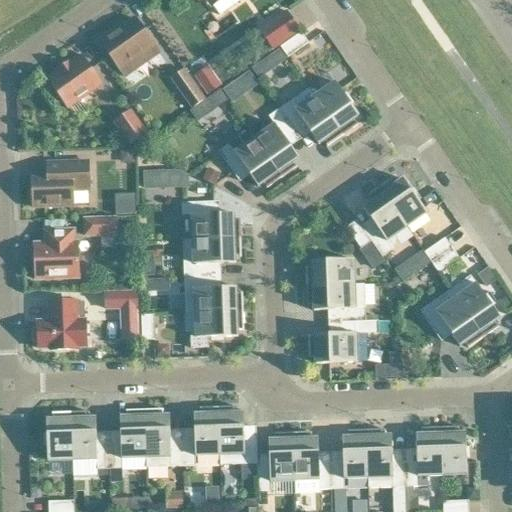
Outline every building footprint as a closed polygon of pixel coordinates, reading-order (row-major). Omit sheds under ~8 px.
[(300,32),(286,12),(260,31),(273,50),(300,32)] [(120,71),(154,47),(134,19),(115,33),(114,31),(99,41),(120,71)] [(280,48),(288,58),(308,44),(301,33),(280,48)] [(67,110),(102,85),(82,56),(70,64),(69,62),(57,70),(58,73),(47,80),(53,89),(49,92),(57,104),(61,101),(67,110)] [(262,94),(267,73),(250,69),(245,90),(262,94)] [(170,79),(191,109),(205,99),(183,70),(170,79)] [(211,73),(198,82),(207,94),(220,85),(211,73)] [(309,89),(342,137),(357,126),(354,120),(357,118),(358,118),(359,117),(335,83),(315,97),(309,89)] [(327,147),(342,137),(309,89),(279,110),(293,131),(303,124),(318,146),(320,145),(320,144),(323,142),(327,147)] [(113,123),(128,146),(147,132),(131,109),(113,123)] [(283,138),(293,131),(279,110),(269,117),(274,126),(254,140),(282,179),(297,168),(293,163),(297,160),(297,161),(299,160),(283,138)] [(254,140),(250,132),(219,153),(233,173),(243,167),(258,187),(263,184),(267,189),(282,179),(254,140)] [(47,164),(48,176),(32,177),(33,209),(73,207),(72,191),(89,191),(88,163),(47,164)] [(112,166),(111,197),(126,198),(127,166),(112,166)] [(379,189),(406,228),(427,214),(403,180),(402,181),(398,184),(394,178),(379,189)] [(387,242),(406,228),(379,189),(364,200),(368,205),(364,208),(364,207),(362,208),(377,230),(367,237),(382,258),(392,251),(387,242)] [(182,217),(183,241),(240,239),(240,220),(233,220),(233,216),(234,216),(233,214),(207,216),(207,203),(181,204),(182,217)] [(84,220),(85,237),(115,236),(115,219),(84,220)] [(382,258),(367,237),(356,221),(346,229),(361,250),(371,242),(382,258)] [(34,245),(35,257),(36,281),(79,279),(77,243),(74,244),(74,231),(45,232),(45,245),(34,245)] [(184,278),(209,277),(209,265),(235,264),(235,262),(234,258),(241,258),(240,239),(183,241),(184,278)] [(431,263),(452,249),(445,239),(424,253),(431,263)] [(452,249),(431,263),(438,274),(459,260),(452,249)] [(153,254),(141,254),(142,277),(154,277),(153,254)] [(306,287),(354,286),(353,261),(312,262),(312,264),(312,269),(306,269),(306,287)] [(404,267),(394,274),(401,284),(411,277),(404,267)] [(195,314),(243,313),(242,294),(236,294),(236,290),(236,288),(210,289),(209,277),(184,278),(185,315),(195,314)] [(450,291),(483,338),(498,328),(495,322),(498,320),(499,320),(500,319),(471,277),(450,291)] [(340,323),(366,322),(365,317),(364,285),(354,286),(306,287),(307,306),(314,306),(314,310),(313,310),(313,312),(340,311),(340,323)] [(468,349),(483,338),(450,291),(420,312),(434,333),(444,326),(459,348),(461,347),(460,346),(464,344),(468,349)] [(138,338),(136,293),(106,294),(107,310),(121,310),(122,339),(138,338)] [(76,302),(49,303),(49,322),(38,323),(38,329),(35,329),(34,331),(34,341),(36,343),(38,343),(38,350),(50,350),(51,351),(78,350),(77,348),(87,348),(86,321),(85,321),(84,303),(76,303),(76,302)] [(243,313),(195,314),(196,328),(188,328),(189,339),(238,337),(237,332),(244,331),(243,313)] [(154,316),(141,316),(142,342),(155,341),(154,316)] [(378,334),(378,322),(366,322),(340,323),(340,335),(308,336),(309,359),(315,359),(315,365),(368,363),(367,335),(378,334)] [(257,465),(257,468),(256,440),(244,440),(243,414),(241,414),(237,415),(237,408),(218,409),(220,456),(220,466),(257,465)] [(195,457),(220,456),(218,409),(199,409),(200,416),(195,416),(194,416),(194,442),(182,442),(183,468),(196,467),(195,457)] [(122,460),(146,459),(144,411),(126,412),(126,418),(122,419),(122,418),(120,418),(121,445),(109,445),(109,470),(122,470),(122,460)] [(183,468),(182,442),(170,443),(169,416),(168,416),(168,417),(163,417),(163,411),(144,411),(146,459),(146,469),(183,468)] [(109,470),(109,445),(96,445),(96,419),(94,419),(94,420),(90,420),(89,413),(71,414),(72,462),(96,461),(97,471),(109,470)] [(47,462),(72,462),(71,414),(52,414),(52,421),(48,421),(46,421),(47,462)] [(440,429),(442,477),(467,476),(465,434),(464,434),(464,435),(459,435),(459,428),(440,429)] [(418,478),(442,477),(440,429),(422,430),(422,436),(417,436),(416,436),(417,462),(405,463),(405,488),(418,488),(418,478)] [(385,430),(366,431),(367,432),(368,480),(369,490),(393,489),(393,511),(405,511),(404,463),(393,463),(392,437),(385,438),(385,430)] [(344,480),(368,480),(367,432),(348,432),(348,439),(344,439),(344,438),(342,438),(343,465),(331,465),(332,491),(344,490),(344,480)] [(270,483),(294,482),(293,434),(274,435),(275,441),(270,442),(270,441),(268,441),(269,467),(257,468),(257,465),(258,493),(270,493),(270,483)] [(332,491),(331,465),(319,466),(318,440),(316,440),(312,440),(312,434),(293,434),(294,482),(319,481),(319,491),(332,491)] [(74,511),(74,502),(48,503),(48,511),(74,511)] [(468,511),(468,503),(468,502),(443,503),(443,511),(468,511)]
